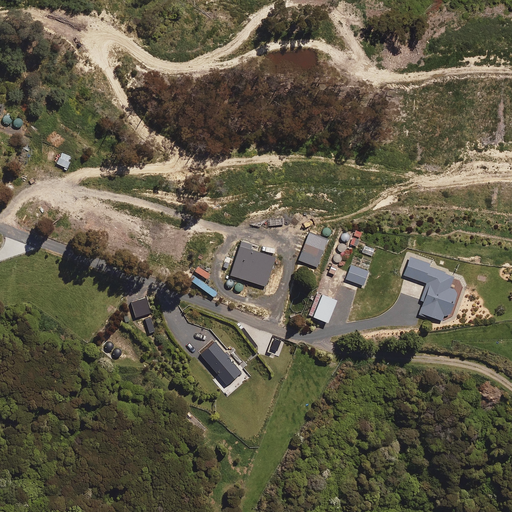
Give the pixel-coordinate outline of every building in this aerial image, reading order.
[(66,167),(71,156),(58,150),(53,160),(66,167)] [(317,266),(327,238),(308,232),(298,260),(317,266)] [(249,247),(250,244),(240,241),(229,273),(265,285),(275,256),(249,247)] [(430,266),(431,263),(409,255),(403,274),(426,282),(420,300),(423,300),(419,313),(442,320),(444,313),(449,315),(457,290),(449,288),(454,274),(430,266)] [(363,284),(368,270),(350,264),(345,278),(363,284)] [(327,321),(336,299),(321,293),(312,315),(327,321)] [(227,396),(246,379),(214,341),(199,353),(218,374),(212,379),(227,396)]
